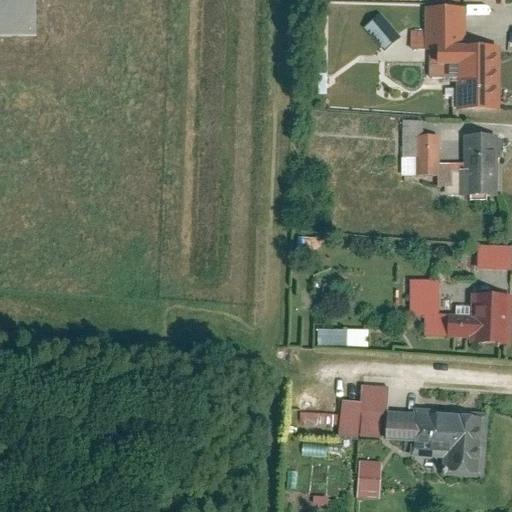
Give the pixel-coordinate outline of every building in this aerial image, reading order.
[(432,50),(472,50),(471,10),(431,10),(432,31),(432,47),(432,50)] [(372,28),(390,50),(406,37),(387,15),(372,28)] [(432,47),(432,31),(415,31),(416,47),(432,47)] [(508,111),(507,49),(472,50),(432,50),(432,79),(463,79),(464,111),(508,111)] [(423,137),(423,178),(445,178),(445,137),(423,137)] [(504,137),(468,138),(470,201),(505,201),(504,137)] [(511,249),(482,247),(480,269),(511,271),(511,249)] [(473,345),(511,347),(511,298),(476,296),(475,316),(452,314),(450,338),(473,339),(473,345)] [(370,347),(370,331),(319,331),(319,348),(370,347)] [(361,404),(344,401),(339,437),(386,442),(392,390),(364,386),(361,404)] [(490,481),(496,409),(432,404),(431,413),(401,411),(398,442),(429,445),(426,476),(490,481)] [(335,427),(336,416),(301,413),(300,423),(335,427)] [(387,464),(363,463),(361,496),(385,498),(387,464)]
